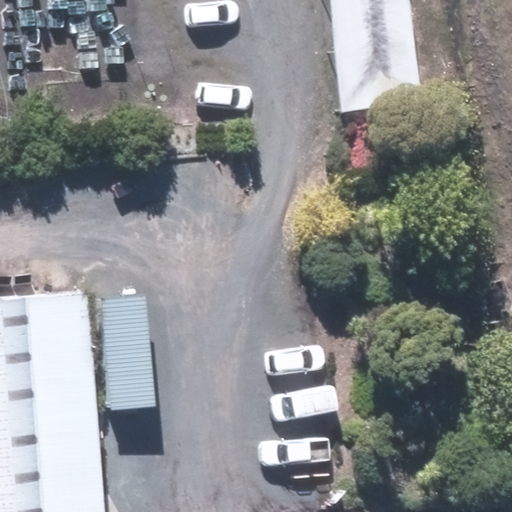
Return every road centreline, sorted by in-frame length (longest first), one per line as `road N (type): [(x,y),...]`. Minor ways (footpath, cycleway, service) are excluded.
road 1 (track): [(0,257),(100,249),(162,274),(189,316),(212,511)]
road 2 (track): [(189,316),(265,192),(279,128),(266,0)]
